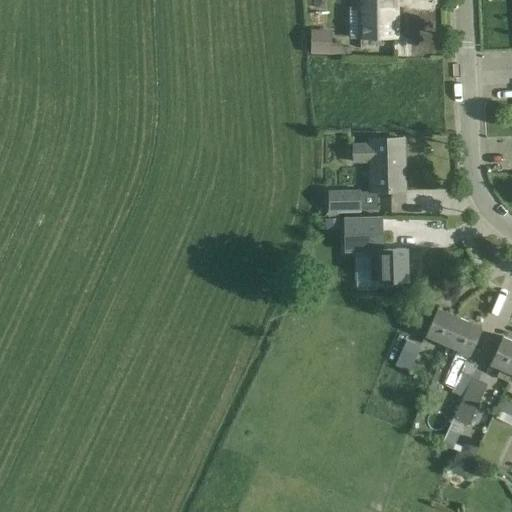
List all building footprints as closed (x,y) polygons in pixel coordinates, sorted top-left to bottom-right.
[(349,7),(350,39),(396,38),(395,0),(357,0),(358,7),(349,7)] [(310,53),(340,54),(341,44),(311,43),(310,53)] [(404,165),(403,138),(370,139),(370,144),(354,144),(354,162),(370,162),(371,191),(401,190),(401,165),(404,165)] [(360,209),(360,191),(329,192),(330,210),(360,209)] [(344,218),(345,250),(371,249),(371,281),(380,281),(380,282),(407,281),(406,249),(383,249),(382,217),(344,218)] [(425,335),(448,345),(460,317),(438,308),(425,335)] [(460,317),(448,345),(458,349),(455,355),(468,360),(482,327),(460,317)] [(509,381),(511,374),(511,340),(502,336),(490,364),(501,368),(497,376),(509,381)] [(421,346),(406,339),(395,365),(410,371),(421,346)] [(462,398),(463,398),(476,369),(465,364),(452,392),(463,397),(462,398)] [(428,379),(435,383),(440,372),(433,368),(428,379)] [(463,398),(455,416),(465,421),(470,423),(478,405),(489,382),(486,374),(476,369),(463,398)] [(511,403),(501,399),(497,409),(499,410),(497,414),(511,420),(511,403)] [(453,449),(465,421),(455,416),(442,444),(453,449)] [(465,441),(461,452),(475,458),(480,447),(465,441)] [(458,451),(451,465),(468,473),(475,458),(458,451)]
